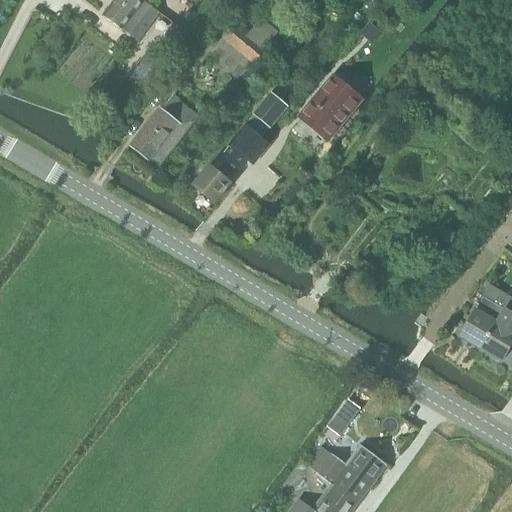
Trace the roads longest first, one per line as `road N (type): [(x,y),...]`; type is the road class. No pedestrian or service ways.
road 1 (tertiary): [(511,446),(0,146)]
road 2 (track): [(20,306),(79,193)]
